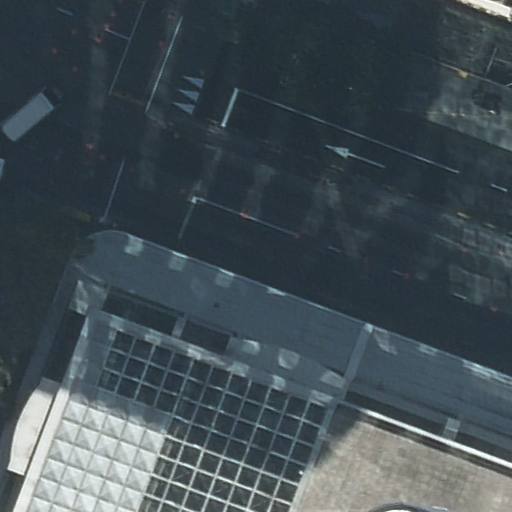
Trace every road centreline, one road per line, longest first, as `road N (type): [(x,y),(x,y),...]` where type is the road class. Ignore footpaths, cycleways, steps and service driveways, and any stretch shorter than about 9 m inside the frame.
road 1 (tertiary): [(78,29),(511,191)]
road 2 (residential): [(0,220),(78,29)]
